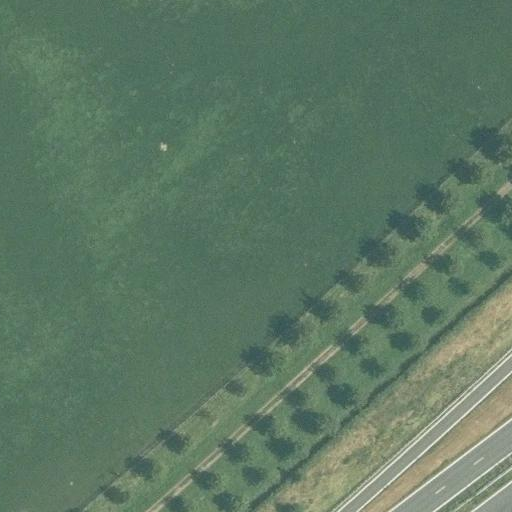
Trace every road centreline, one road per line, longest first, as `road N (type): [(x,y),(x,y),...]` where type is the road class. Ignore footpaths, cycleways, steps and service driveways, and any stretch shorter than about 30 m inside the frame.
road 1 (track): [(139,511),(511,186)]
road 2 (trunk): [(511,359),(347,511)]
road 3 (trunk): [(511,437),(412,511)]
